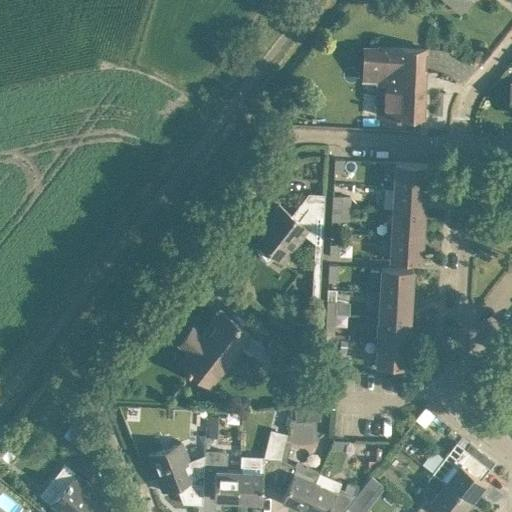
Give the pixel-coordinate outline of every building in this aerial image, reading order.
[(447,0),(462,11),(470,0),(447,0)] [(423,116),(426,48),(383,46),(383,49),(365,48),(363,75),(383,76),(381,114),(395,115),(395,116),(399,116),(399,115),(423,116)] [(334,172),(343,173),(343,159),(334,158),(334,172)] [(396,161),(394,186),(425,187),(427,163),(396,161)] [(393,210),(424,212),(425,187),(394,186),(393,210)] [(311,297),(318,298),(322,240),(323,219),(325,193),(308,192),(291,214),(279,204),(269,217),(273,221),(257,242),(273,254),(282,261),(305,232),(315,241),(311,297)] [(332,195),(332,207),(349,208),(350,196),(332,195)] [(331,221),(340,221),(340,220),(349,220),(349,208),(332,207),(331,221)] [(392,235),(422,236),(424,212),(393,210),(392,235)] [(421,261),(422,236),(392,235),(390,259),(421,261)] [(330,244),(329,257),(338,257),(338,255),(339,244),(330,244)] [(337,278),(338,265),(329,265),(328,277),(337,278)] [(382,266),(380,291),(411,293),(413,268),(382,266)] [(380,291),(379,315),(410,317),(411,293),(380,291)] [(327,301),(326,312),(335,313),(335,312),(336,302),(327,301)] [(334,327),(335,313),(326,312),(326,326),(334,327)] [(193,327),(180,344),(189,351),(180,361),(189,368),(187,371),(190,373),(192,370),(196,373),(211,385),(241,345),(250,352),(259,342),(250,335),(251,334),(240,326),(225,314),(206,338),(193,327)] [(379,315),(378,340),(408,341),(410,317),(379,315)] [(266,348),(265,351),(274,358),(268,366),(280,375),(286,366),(299,349),(278,333),(266,348)] [(334,338),(325,337),(324,361),(332,362),(334,338)] [(376,364),(407,366),(408,341),(378,340),(376,364)] [(511,376),(502,389),(511,397),(511,376)] [(303,406),(294,407),(294,414),(295,421),(305,420),(303,406)] [(209,415),(208,435),(217,436),(218,416),(209,415)] [(101,465),(90,435),(72,457),(78,458),(78,457),(86,460),(98,469),(101,465)] [(445,454),(432,471),(432,472),(445,481),(444,482),(469,502),(478,490),(483,494),(490,485),(481,479),(490,467),(495,461),(469,440),(463,447),(456,441),(445,454)] [(206,448),(203,448),(202,474),(190,478),(184,463),(190,461),(182,441),(148,454),(162,490),(176,484),(183,502),(202,503),(203,485),(204,473),(206,448)] [(282,453),(281,459),(274,487),(285,492),(281,498),(304,508),(319,472),(298,463),(296,466),(285,461),(291,443),(284,441),(281,453),(282,453)] [(226,465),(226,449),(206,448),(204,473),(203,485),(214,486),(213,498),(238,499),(240,466),(226,465)] [(262,487),(274,487),(281,459),(282,453),(281,453),(275,451),(273,458),(269,458),(269,459),(263,458),(264,455),(240,454),(240,466),(238,499),(261,500),(262,487)] [(75,473),(63,464),(51,479),(63,488),(51,503),(62,511),(102,511),(109,504),(101,498),(103,495),(75,473)] [(319,472),(304,508),(312,511),(327,511),(330,506),(342,511),(346,507),(356,494),(353,493),(356,486),(347,481),(343,489),(339,487),(341,482),(319,472)] [(427,479),(428,483),(438,491),(430,501),(425,498),(416,510),(418,511),(462,511),(461,511),(469,502),(444,482),(445,481),(432,472),(427,479)] [(356,494),(346,507),(352,511),(363,511),(372,501),(358,491),(356,494)]
